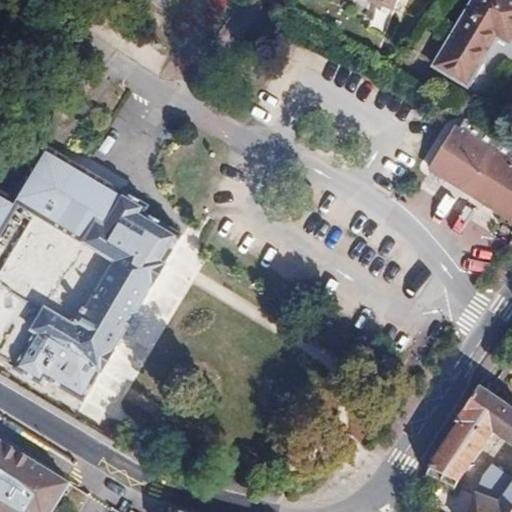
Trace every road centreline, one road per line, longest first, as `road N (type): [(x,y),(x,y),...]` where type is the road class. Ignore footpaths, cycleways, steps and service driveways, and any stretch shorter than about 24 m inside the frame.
road 1 (residential): [(247,511),(131,474),(0,395)]
road 2 (residential): [(511,301),(408,462),(361,510)]
